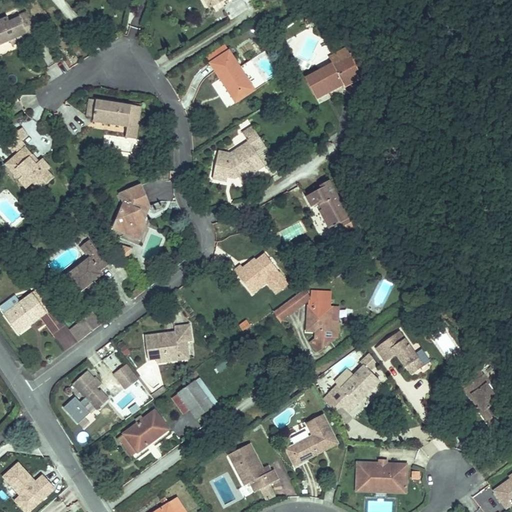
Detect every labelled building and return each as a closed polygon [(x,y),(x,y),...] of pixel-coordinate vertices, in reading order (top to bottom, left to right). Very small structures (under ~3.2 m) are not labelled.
[(5,11),(0,13),(0,39),(7,36),(6,35),(13,32),(16,38),(26,33),(25,31),(33,28),(24,6),(15,10),(16,12),(7,16),(5,11)] [(307,8),(299,10),(300,18),(308,16),(307,8)] [(6,35),(7,36),(9,41),(16,38),(13,32),(6,35)] [(327,50),(332,58),(349,48),(344,40),(327,50)] [(206,57),(210,63),(230,50),(226,44),(206,57)] [(304,73),(316,94),(343,78),(344,80),(361,69),(349,48),(332,58),(331,57),(304,73)] [(230,50),(210,63),(229,93),(249,80),(241,67),(251,60),(247,54),(237,61),(230,50)] [(249,80),(229,93),(232,97),(252,84),(249,80)] [(139,101),(88,94),(86,113),(93,114),(93,118),(127,122),(128,114),(138,115),(139,101)] [(135,133),(138,115),(128,114),(127,122),(126,132),(135,133)] [(215,151),(211,171),(224,173),(225,166),(232,167),(235,173),(238,177),(262,162),(253,147),(261,141),(249,122),(239,128),(245,138),(229,148),(223,152),(215,151)] [(18,125),(1,138),(7,146),(18,137),(24,133),(18,125)] [(18,137),(7,146),(12,153),(22,143),(18,137)] [(20,172),(16,176),(24,184),(31,178),(37,185),(50,172),(44,166),(46,163),(38,154),(35,156),(32,160),(25,153),(29,150),(22,143),(10,155),(16,162),(13,165),(20,172)] [(35,156),(29,150),(25,153),(32,160),(35,156)] [(2,162),(16,176),(20,172),(13,165),(16,162),(10,155),(2,162)] [(225,166),(224,173),(232,175),(235,173),(232,167),(225,166)] [(224,173),(211,171),(210,176),(223,179),(224,173)] [(344,211),(324,173),(300,186),(307,199),(314,195),(317,202),(315,203),(324,220),(327,219),(328,222),(335,218),(334,216),(344,211)] [(122,200),(115,217),(121,230),(128,233),(142,228),(146,221),(145,219),(142,214),(150,203),(142,182),(118,191),(122,200)] [(152,207),(150,203),(142,214),(145,219),(152,207)] [(121,230),(115,217),(111,227),(121,230)] [(298,221),(278,232),(285,243),(304,232),(298,221)] [(142,228),(128,233),(137,237),(142,228)] [(374,233),(366,238),(376,257),(384,253),(374,233)] [(78,244),(83,251),(93,244),(87,237),(78,244)] [(117,239),(110,244),(121,260),(127,256),(130,247),(121,244),(117,239)] [(86,255),(62,272),(75,291),(85,283),(86,285),(91,281),(89,279),(100,272),(98,268),(106,262),(93,244),(83,251),(86,255)] [(0,261),(11,253),(6,247),(0,251),(0,261)] [(241,266),(235,271),(252,294),(267,282),(271,287),(283,277),(265,254),(256,261),(253,264),(251,262),(243,268),(241,266)] [(283,277),(271,287),(276,294),(289,284),(283,277)] [(12,295),(0,303),(0,312),(0,313),(0,312),(0,313),(11,329),(27,317),(30,321),(44,311),(49,306),(36,287),(29,292),(16,301),(12,295)] [(300,300),(293,290),(265,310),(273,320),(300,300)] [(304,305),(301,305),(302,330),(310,330),(310,336),(305,340),(312,349),(332,334),(332,320),(325,320),(324,306),(323,306),(323,293),(304,294),(304,305)] [(89,311),(72,325),(82,336),(99,323),(89,311)] [(27,317),(11,329),(14,333),(30,321),(27,317)] [(66,329),(75,341),(82,336),(72,325),(66,329)] [(163,340),(162,336),(139,340),(143,367),(152,366),(162,364),(162,368),(176,366),(175,362),(184,361),(182,348),(187,347),(184,328),(169,330),(169,335),(170,339),(163,340)] [(417,359),(397,330),(372,348),(382,363),(393,355),(394,357),(395,356),(404,368),(409,376),(417,370),(412,362),(417,359)] [(326,393),(338,406),(348,397),(354,403),(376,380),(366,370),(374,363),(367,353),(358,362),(360,364),(350,375),(344,369),(331,381),(335,384),(326,393)] [(110,371),(122,368),(119,355),(107,358),(110,371)] [(395,356),(394,357),(402,369),(404,368),(395,356)] [(423,366),(417,359),(412,362),(417,370),(423,366)] [(476,368),(471,362),(465,366),(470,372),(476,368)] [(487,374),(462,391),(468,400),(471,398),(481,413),(478,416),(485,426),(503,414),(497,404),(502,401),(491,385),(494,383),(487,374)] [(196,376),(191,379),(209,405),(214,401),(196,376)] [(81,377),(67,389),(80,405),(84,409),(78,414),(84,421),(101,407),(93,397),(91,400),(88,396),(90,394),(95,390),(90,383),(87,385),(81,377)] [(129,377),(117,387),(125,397),(137,387),(129,377)] [(191,379),(175,392),(185,407),(192,417),(209,405),(191,379)] [(137,387),(125,397),(129,402),(141,392),(137,387)] [(152,390),(144,396),(147,399),(154,393),(152,390)] [(185,407),(175,392),(168,396),(179,411),(185,407)] [(338,406),(326,393),(321,398),(334,411),(338,406)] [(348,397),(338,406),(344,413),(354,403),(348,397)] [(471,398),(468,400),(478,416),(481,413),(471,398)] [(115,437),(128,455),(164,428),(151,410),(140,418),(138,415),(131,420),(133,423),(115,437)] [(299,462),(313,455),(311,452),(320,447),(320,445),(320,443),(320,441),(322,440),(333,435),(321,413),(311,418),(317,431),(296,442),(300,449),(294,452),(299,462)] [(503,414),(485,426),(489,432),(508,419),(503,414)] [(311,452),(313,455),(336,443),(333,435),(322,440),(320,441),(320,443),(320,445),(320,447),(311,452)] [(300,449),(296,442),(291,445),(294,452),(300,449)] [(248,444),(225,455),(241,487),(247,483),(251,493),(277,481),(272,470),(269,472),(263,475),(260,469),(248,444)] [(42,474),(35,480),(18,462),(1,477),(18,496),(12,500),(23,511),(30,511),(55,489),(42,474)] [(360,489),(361,464),(355,464),(353,493),(403,496),(403,492),(360,489)] [(375,465),(361,464),(360,489),(403,492),(405,467),(384,466),(375,465)] [(266,465),(260,469),(263,475),(269,472),(266,465)] [(500,491),(492,497),(502,509),(511,501),(511,472),(504,478),(505,480),(497,486),(500,491)] [(489,492),(492,497),(500,491),(497,486),(489,492)] [(182,511),(172,497),(149,511),(182,511)]
